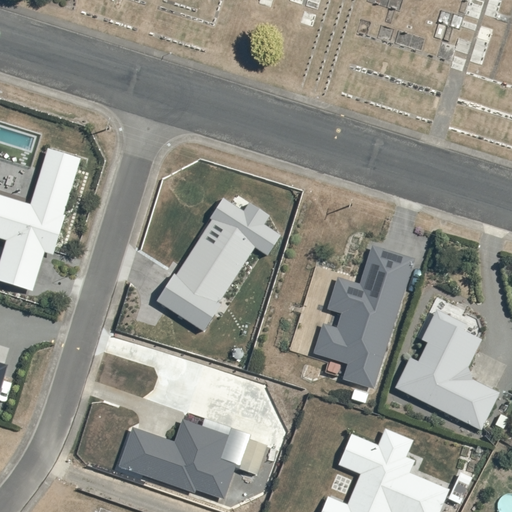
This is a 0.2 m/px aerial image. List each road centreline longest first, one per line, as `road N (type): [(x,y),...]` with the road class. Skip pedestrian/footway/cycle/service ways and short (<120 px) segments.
road 1 (residential): [(158,84),(47,432),(0,507)]
road 2 (unclassified): [(511,197),(158,84)]
road 3 (unclassified): [(158,84),(0,35)]
